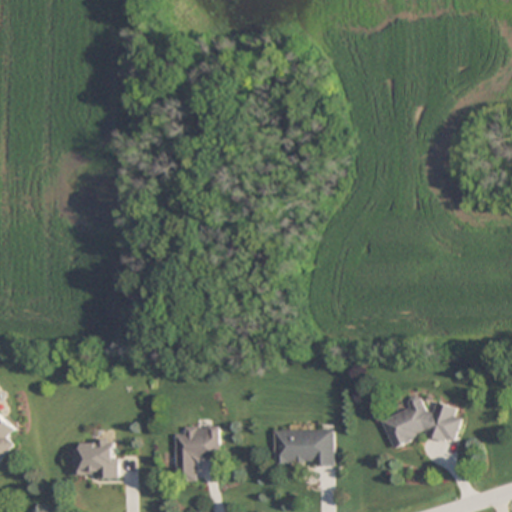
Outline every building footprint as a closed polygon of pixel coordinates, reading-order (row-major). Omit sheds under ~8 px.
[(384,421),(396,448),(429,434),(429,436),(457,444),(464,423),(459,411),(460,409),(439,402),(436,413),(428,410),(423,398),(419,397),(413,400),(410,409),(384,421)] [(17,430),(0,413),(0,463),(18,445),(10,438),(17,430)] [(188,427),(188,435),(178,436),(179,483),(201,483),(200,460),(223,460),(223,426),(188,427)] [(336,430),(276,431),(277,466),(336,466),(336,430)] [(75,479),(120,479),(121,441),(84,441),(84,449),(76,449),(75,479)]
